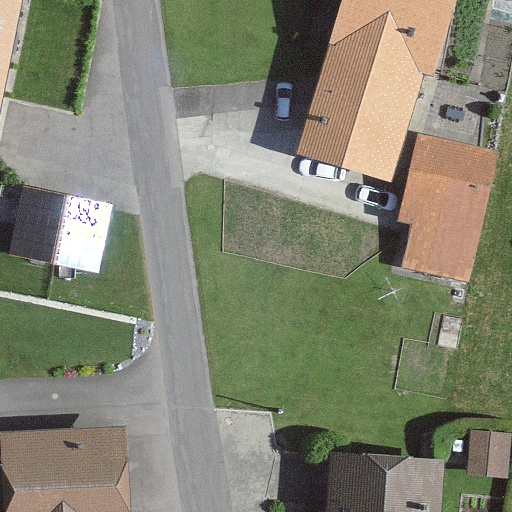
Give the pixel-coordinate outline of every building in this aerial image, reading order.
[(450,0),(337,0),(293,145),(397,177),(450,0)] [(0,133),(22,8),(0,4),(0,133)] [(497,150),(423,135),(394,271),(468,287),(497,150)] [(109,207),(22,185),(5,256),(96,283),(109,207)] [(127,511),(121,429),(0,435),(0,511),(127,511)] [(440,511),(442,467),(330,463),(327,511),(440,511)]
